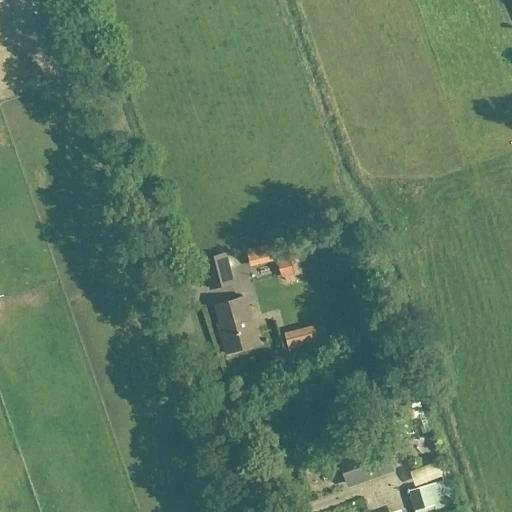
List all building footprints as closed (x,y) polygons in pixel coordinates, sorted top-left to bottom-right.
[(223,257),(201,262),(209,291),(231,286),(223,257)] [(279,280),(292,278),(288,262),(276,264),(279,280)] [(240,301),(215,308),(220,326),(217,327),(225,356),(257,346),(248,317),(245,318),(240,301)] [(316,328),(302,331),(283,335),(287,353),(306,349),(318,347),(317,345),(328,343),(324,328),(316,329),(316,328)] [(402,339),(389,344),(395,364),(387,366),(392,381),(399,379),(403,392),(411,389),(408,378),(412,377),(406,360),(409,359),(402,339)] [(408,407),(383,416),(388,430),(413,420),(419,436),(428,433),(422,415),(413,419),(408,407)] [(390,473),(381,446),(344,459),(353,485),(390,473)] [(437,468),(442,484),(447,482),(442,467),(437,468)] [(427,511),(428,511),(434,510),(427,489),(406,495),(410,511),(427,511)]
